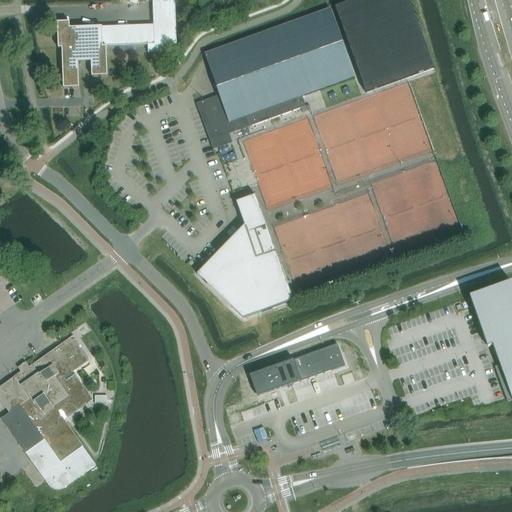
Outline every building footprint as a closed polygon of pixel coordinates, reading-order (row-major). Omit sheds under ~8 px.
[(408,0),(357,0),(335,8),(360,76),(365,92),(366,94),(406,79),(434,69),(408,0)] [(154,45),(148,45),(148,46),(148,53),(148,54),(163,53),(163,45),(176,45),(174,1),(152,1),(152,2),(154,45)] [(204,55),(214,83),(219,96),(204,101),(196,104),(210,141),(234,133),(250,127),(306,107),(302,97),(354,78),(330,10),(204,55)] [(58,49),(62,49),(63,89),(70,89),(72,89),(79,88),(78,66),(78,63),(91,62),(91,66),(92,77),(98,77),(101,77),(107,77),(107,55),(106,47),(106,46),(103,46),(102,27),(70,29),(69,23),(57,23),(58,49)] [(233,227),(226,234),(232,239),(197,275),(243,320),(293,301),(255,196),(236,203),(244,226),(239,232),(233,227)] [(511,284),(470,299),(484,338),(488,348),(493,347),(511,399),(511,284)] [(52,353),(29,370),(15,380),(14,378),(13,379),(0,388),(0,400),(9,413),(1,419),(48,485),(53,489),(59,490),(65,488),(96,466),(82,447),(81,447),(55,411),(60,408),(67,418),(68,418),(67,417),(90,400),(74,377),(75,377),(74,376),(64,383),(61,379),(88,359),(89,360),(90,360),(81,348),(79,349),(78,347),(80,346),(74,337),(73,337),(73,338),(52,353)] [(336,345),(250,376),(258,398),(344,367),(336,345)] [(107,404),(107,396),(95,396),(95,404),(107,404)]
